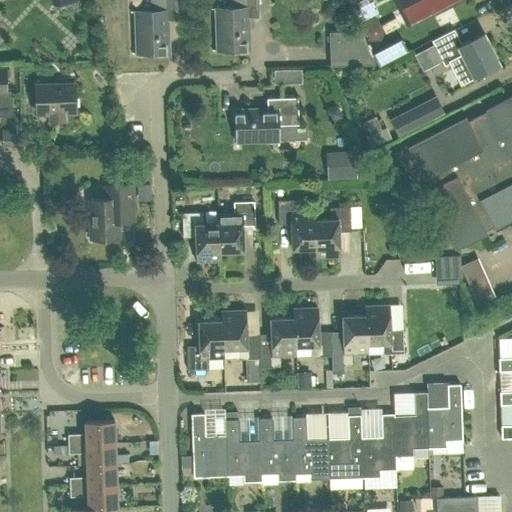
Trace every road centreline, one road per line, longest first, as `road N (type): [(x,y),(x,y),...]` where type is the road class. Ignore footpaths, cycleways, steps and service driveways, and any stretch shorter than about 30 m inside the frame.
road 1 (residential): [(168,395),(372,390),(436,361),(484,357),(487,452),(511,486)]
road 2 (residential): [(165,276),(158,91),(174,77),(260,76)]
road 3 (residential): [(44,278),(47,373),(56,393),(168,395)]
road 4 (residential): [(381,280),(200,285),(165,276)]
road 5 (residential): [(40,279),(37,189),(0,159)]
road 6 (residential): [(165,276),(44,278)]
